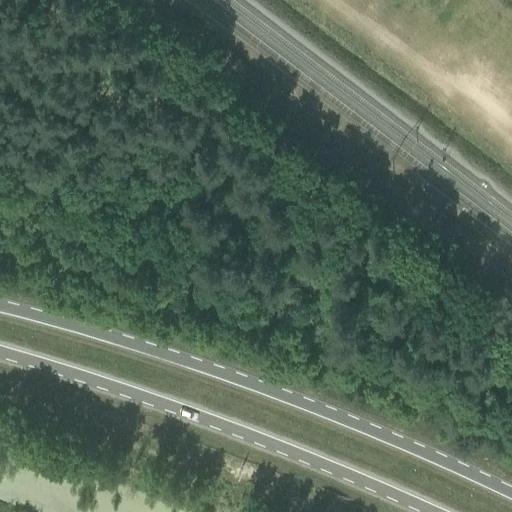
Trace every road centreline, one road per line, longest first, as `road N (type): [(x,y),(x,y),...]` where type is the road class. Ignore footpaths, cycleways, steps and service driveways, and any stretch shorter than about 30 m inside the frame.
road 1 (secondary): [(511,496),(289,399),(0,309)]
road 2 (secondary): [(0,351),(273,443),(433,511)]
